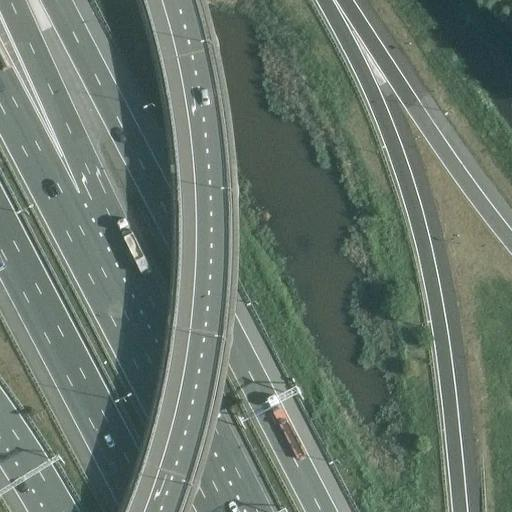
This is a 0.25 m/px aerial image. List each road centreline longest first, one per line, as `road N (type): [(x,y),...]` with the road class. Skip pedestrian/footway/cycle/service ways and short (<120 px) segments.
road 1 (motorway): [(324,511),(48,0)]
road 2 (motorway): [(460,511),(425,249),(392,143),(331,0)]
road 3 (motorway): [(173,0),(200,94),(211,283),(187,430),(161,511)]
road 4 (motorway): [(219,511),(57,198)]
road 5 (motorway): [(0,214),(157,511)]
road 6 (motorway): [(511,239),(333,0)]
road 7 (motorway): [(57,198),(1,0)]
road 8 (motorway): [(57,198),(0,88)]
